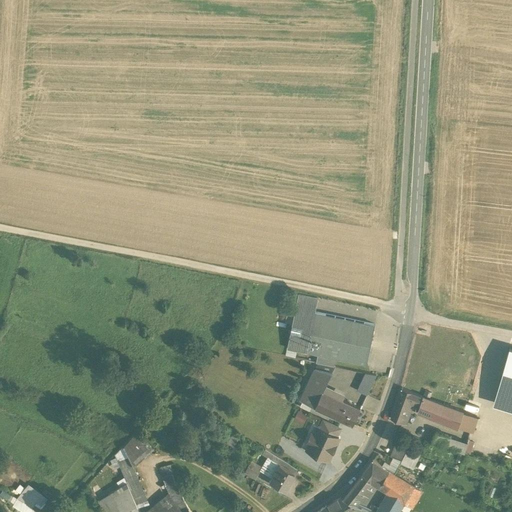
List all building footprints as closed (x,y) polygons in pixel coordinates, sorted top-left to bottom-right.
[(375,324),(295,308),(288,348),(318,354),(334,357),(367,364),(375,324)] [(495,406),(511,410),(511,350),(495,406)] [(334,357),(318,354),(316,362),(333,366),(334,357)] [(333,366),(316,362),(299,401),(314,407),(321,390),(323,391),(334,366),(333,366)] [(365,372),(356,390),(365,395),(376,374),(365,372)] [(409,407),(419,411),(424,397),(402,388),(391,419),(402,423),(409,407)] [(323,391),(321,390),(314,407),(332,416),(339,399),(323,391)] [(419,411),(441,419),(446,405),(424,397),(419,411)] [(360,408),(339,399),(332,416),(353,425),(360,408)] [(441,419),(459,426),(464,412),(446,405),(441,419)] [(304,423),(308,413),(297,408),(293,418),(304,423)] [(464,412),(459,426),(474,431),(479,418),(464,412)] [(323,421),(320,429),(336,436),(340,428),(323,421)] [(339,437),(336,436),(320,429),(317,435),(314,434),(310,442),(313,444),(310,450),(329,459),(332,451),(331,451),(334,445),(335,445),(339,437)] [(126,482),(136,507),(149,502),(133,465),(153,449),(136,431),(114,454),(126,482)] [(437,431),(433,442),(465,453),(469,441),(437,431)] [(402,460),(408,448),(396,443),(390,455),(402,460)] [(422,454),(408,448),(402,460),(401,461),(415,468),(422,454)] [(262,458),(268,462),(273,454),(267,450),(262,458)] [(299,469),(273,454),(268,462),(279,469),(280,468),(295,477),(299,469)] [(390,470),(373,459),(363,473),(372,480),(372,481),(374,482),(380,486),(389,470),(390,470)] [(182,509),(185,504),(203,490),(197,481),(173,462),(170,464),(160,467),(167,486),(166,487),(168,492),(182,509)] [(295,477),(280,468),(279,469),(271,484),(286,493),(291,485),(290,485),(295,477)] [(243,475),(255,482),(258,476),(247,469),(243,475)] [(415,485),(389,470),(380,486),(388,491),(405,501),(415,485)] [(363,473),(350,490),(343,498),(354,503),(368,486),(370,488),(374,482),(372,481),(372,480),(363,473)] [(103,511),(133,511),(137,510),(136,507),(126,482),(96,501),(103,511)] [(17,498),(36,511),(54,511),(60,506),(28,483),(24,488),(17,498)] [(12,494),(17,498),(24,488),(19,484),(12,494)] [(424,491),(415,485),(405,501),(404,502),(414,508),(424,491)] [(182,509),(185,511),(214,511),(219,509),(216,505),(225,499),(214,491),(208,495),(203,490),(185,504),(182,509)] [(404,502),(405,501),(388,491),(376,511),(403,511),(400,510),(404,502)] [(143,511),(185,511),(182,509),(168,492),(143,511)] [(340,496),(326,506),(331,511),(357,511),(362,507),(354,503),(343,498),(340,496)]
